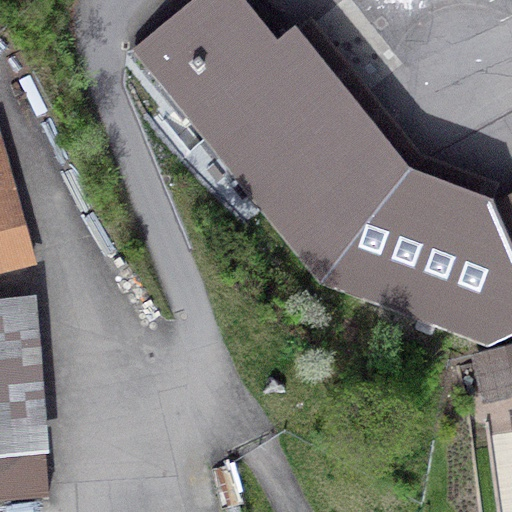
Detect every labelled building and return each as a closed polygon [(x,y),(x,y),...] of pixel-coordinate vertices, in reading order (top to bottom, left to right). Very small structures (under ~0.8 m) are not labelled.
[(511,252),(491,204),(408,173),(295,32),(264,57),(218,0),(197,0),(134,50),(319,282),(487,345),(511,333),(511,252)] [(0,230),(14,227),(0,177),(0,230)] [(511,195),(491,204),(511,252),(511,195)] [(0,313),(0,417),(38,415),(30,311),(0,313)] [(511,351),(475,360),(483,395),(511,388),(511,351)]
